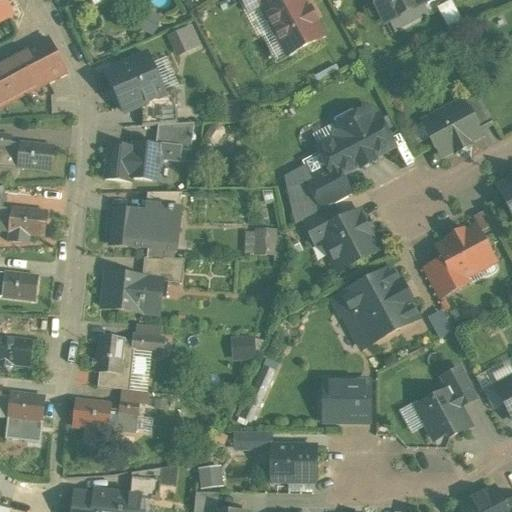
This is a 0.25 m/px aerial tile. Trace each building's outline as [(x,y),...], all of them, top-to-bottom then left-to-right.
[(0,0),(0,21),(12,15),(3,0),(0,0)] [(242,0),(250,13),(274,0),(242,0)] [(301,0),(292,0),(282,5),(279,0),(274,0),(262,7),(288,56),(322,38),(313,23),(316,21),(311,10),(308,12),(301,0)] [(371,0),(384,24),(426,2),(427,1),(426,0),(371,0)] [(464,27),(452,4),(440,10),(452,33),(464,27)] [(142,13),(137,31),(153,35),(158,17),(142,13)] [(173,57),(198,47),(190,26),(165,35),(173,57)] [(48,40),(0,65),(0,110),(67,75),(48,40)] [(149,54),(106,73),(124,112),(167,92),(149,54)] [(493,126),(478,98),(464,105),(479,133),(493,126)] [(231,122),(230,103),(220,103),(221,123),(231,122)] [(463,103),(424,124),(442,157),(455,151),(456,153),(469,146),(468,144),(480,137),(479,133),(464,105),(463,103)] [(378,120),(373,122),(367,112),(356,118),(352,111),(334,121),(338,128),(337,128),(338,132),(335,143),(319,151),(329,170),(334,179),(341,176),(358,166),(360,170),(376,162),(375,160),(394,150),(378,120)] [(11,138),(0,136),(0,185),(6,186),(7,178),(18,179),(19,169),(51,173),(54,149),(21,145),(20,145),(11,144),(11,138)] [(163,147),(145,145),(144,151),(144,159),(145,159),(162,161),(163,147)] [(135,150),(110,147),(106,180),(131,183),(133,166),(144,167),(145,159),(144,159),(144,151),(135,150)] [(305,168),(284,179),(295,227),(303,223),(322,213),(305,182),(311,179),(305,168)] [(311,179),(305,182),(322,213),(333,207),(352,197),(341,176),(334,179),(329,170),(311,179)] [(511,179),(510,181),(511,183),(498,189),(511,215),(511,179)] [(182,195),(151,195),(149,209),(180,212),(182,195)] [(46,214),(13,210),(12,211),(3,210),(4,203),(0,202),(0,233),(10,235),(9,243),(27,246),(28,237),(43,238),(46,214)] [(322,213),(303,223),(315,246),(324,241),(320,235),(342,224),(333,207),(322,213)] [(180,212),(149,209),(148,216),(114,212),(110,246),(164,253),(166,233),(177,235),(180,212)] [(342,224),(320,235),(324,241),(339,271),(378,251),(370,234),(371,231),(366,222),(362,220),(359,215),(342,224)] [(476,230),(464,236),(462,233),(448,241),(450,243),(438,250),(443,261),(456,284),(459,282),(479,271),(477,268),(492,260),(476,230)] [(273,257),(273,231),(242,231),(242,257),(273,257)] [(184,261),(144,260),(142,280),(162,282),(162,284),(182,286),(184,261)] [(443,261),(426,270),(441,299),(462,288),(459,282),(456,284),(443,261)] [(391,271),(343,297),(359,327),(352,331),(362,350),(417,321),(410,308),(412,307),(400,284),(398,285),(391,271)] [(39,279),(0,274),(0,298),(36,303),(39,279)] [(142,280),(107,276),(103,310),(158,316),(162,284),(162,282),(142,280)] [(229,363),(253,362),(252,337),(228,339),(229,363)] [(164,341),(135,338),(134,344),(133,352),(135,352),(162,355),(164,341)] [(31,344),(0,340),(0,374),(9,375),(13,369),(13,366),(28,368),(31,344)] [(134,344),(100,340),(96,373),(132,377),(135,352),(133,352),(134,344)] [(267,361),(240,420),(251,425),(278,367),(267,361)] [(459,370),(442,379),(449,392),(450,391),(459,409),(475,400),(459,370)] [(132,377),(99,374),(98,389),(122,392),(130,392),(132,377)] [(511,381),(496,390),(511,419),(511,381)] [(370,383),(324,383),(324,425),(369,425),(370,383)] [(449,392),(417,409),(434,441),(448,434),(450,439),(469,428),(463,416),(461,415),(458,410),(459,409),(450,391),(449,392)] [(130,392),(122,392),(121,403),(139,405),(140,394),(130,392)] [(45,400),(11,396),(11,398),(1,397),(0,403),(0,402),(0,419),(42,424),(45,400)] [(110,407),(77,403),(74,428),(107,432),(110,407)] [(139,405),(121,403),(119,417),(138,419),(139,405)] [(248,436),(236,436),(236,451),(248,451),(248,436)] [(315,449),(272,448),(272,484),(315,484),(315,449)] [(196,470),(197,490),(220,489),(219,468),(196,470)] [(162,471),(132,475),(129,498),(139,499),(139,501),(159,503),(162,471)] [(494,491),(460,509),(462,511),(511,511),(511,502),(503,508),(494,491)] [(129,498),(96,494),(94,511),(137,511),(139,501),(139,499),(129,498)]
